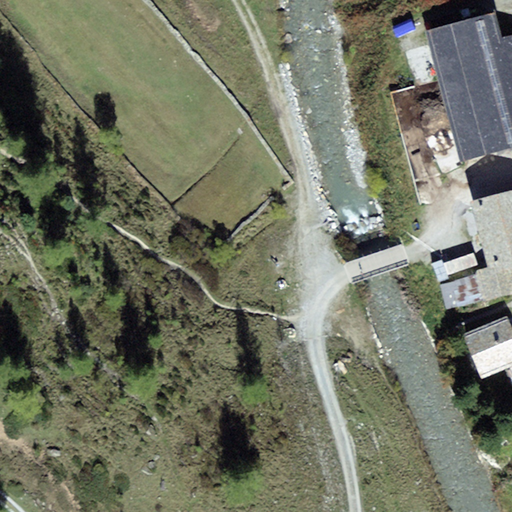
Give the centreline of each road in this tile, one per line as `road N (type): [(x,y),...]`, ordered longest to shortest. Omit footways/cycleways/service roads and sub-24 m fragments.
road 1 (track): [(235,0),(270,57),(327,287)]
road 2 (track): [(355,511),(311,328),(318,299),(351,273)]
